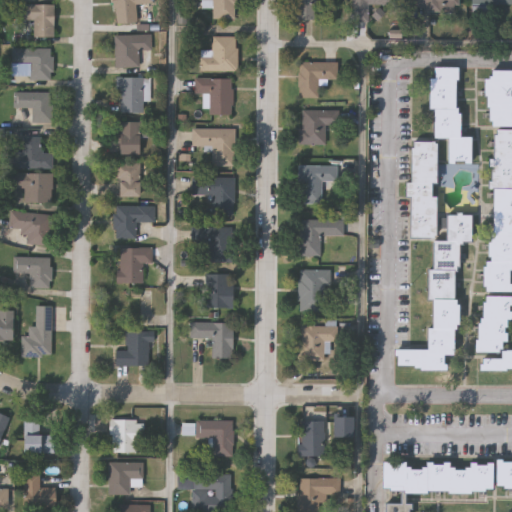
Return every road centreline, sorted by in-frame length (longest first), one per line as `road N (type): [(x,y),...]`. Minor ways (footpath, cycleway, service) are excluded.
road 1 (residential): [(72,511),(81,0)]
road 2 (residential): [(265,511),(265,0)]
road 3 (residential): [(362,398),(73,400),(35,398),(0,384)]
road 4 (residential): [(386,396),(511,397)]
